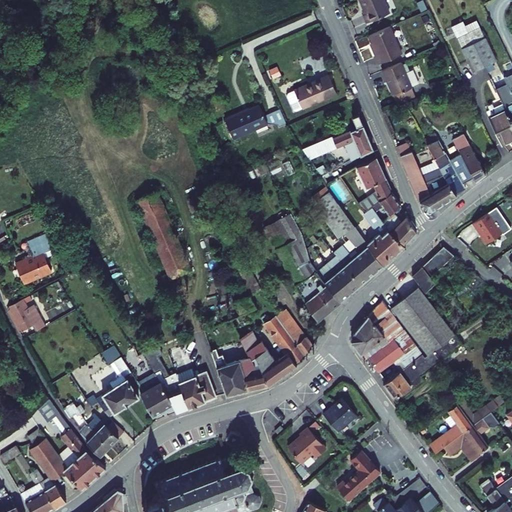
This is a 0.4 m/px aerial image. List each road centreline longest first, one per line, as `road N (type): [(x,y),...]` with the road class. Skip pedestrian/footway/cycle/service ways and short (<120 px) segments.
road 1 (unclassified): [(427,236),(325,0)]
road 2 (residential): [(335,343),(464,511)]
road 3 (residential): [(121,469),(171,429),(247,405)]
road 4 (residential): [(427,236),(351,310),(335,343)]
